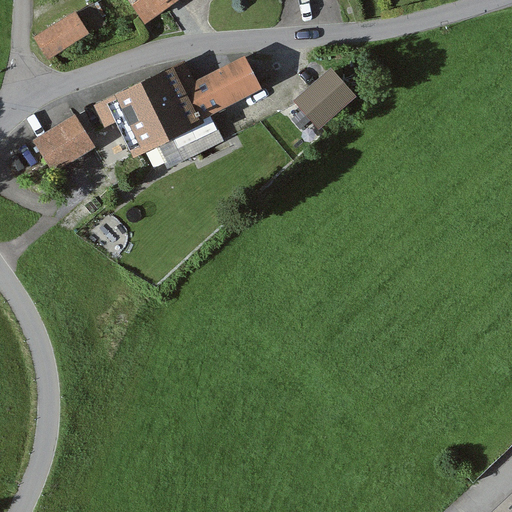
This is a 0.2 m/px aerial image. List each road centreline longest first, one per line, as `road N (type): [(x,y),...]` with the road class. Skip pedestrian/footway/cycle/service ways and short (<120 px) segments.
road 1 (unclassified): [(498,0),(441,19),(327,38),(177,49),(18,100),(0,125)]
road 2 (unclassified): [(0,271),(37,334),(47,381),(46,437),(19,511)]
